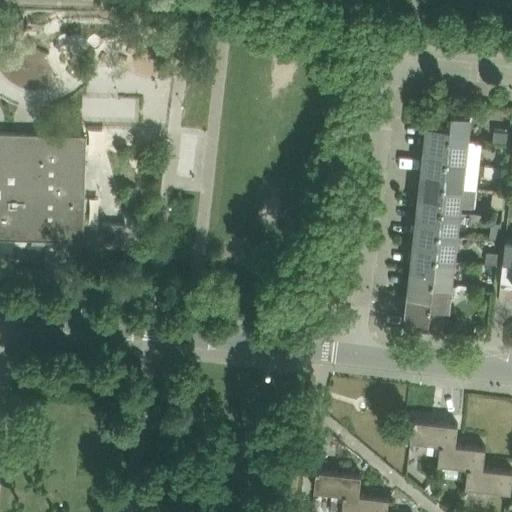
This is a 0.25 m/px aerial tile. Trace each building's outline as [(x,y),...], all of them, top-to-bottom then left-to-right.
[(429,122),(426,146),(448,149),(450,137),(468,139),(471,115),(452,112),(451,124),(429,122)] [(0,237),(33,237),(32,242),(45,242),(45,238),(53,239),(54,240),(75,240),(75,239),(84,239),(85,209),(87,209),(87,197),(85,197),(86,174),(87,174),(87,162),(86,162),(87,134),(82,134),(82,133),(58,133),(51,133),(51,132),(38,132),(38,133),(0,131),(0,237)] [(426,146),(423,170),(445,173),(447,161),(466,163),(468,139),(450,137),(448,149),(426,146)] [(423,170),(420,194),(443,197),(444,185),(463,187),(466,163),(447,161),(445,173),(423,170)] [(420,194),(417,219),(440,221),(441,209),(460,212),(463,187),(444,185),(443,197),(420,194)] [(496,191),(494,206),(503,207),(505,192),(496,191)] [(417,219),(415,243),(437,245),(438,233),(457,236),(460,212),(441,209),(440,221),(417,219)] [(125,241),(125,223),(102,222),(102,240),(125,241)] [(492,222),(490,238),(500,239),(502,223),(492,222)] [(415,243),(412,267),(434,269),(436,257),(455,260),(457,236),(438,233),(437,245),(415,243)] [(511,239),(505,239),(500,287),(511,287),(511,239)] [(486,251),(485,262),(497,264),(498,252),(486,251)] [(412,267),(409,291),(432,293),(433,282),(452,284),(455,260),(436,257),(434,269),(412,267)] [(409,291),(406,315),(410,316),(408,328),(434,331),(443,332),(445,308),(449,308),(450,296),(455,296),(456,284),(452,284),(433,282),(432,293),(409,291)] [(410,439),(441,443),(455,444),(458,424),(413,418),(410,439)] [(438,462),(468,465),(483,467),(485,447),(455,444),(441,443),(438,462)] [(511,470),(483,467),(468,465),(465,485),(511,490),(511,478),(511,470)] [(314,489),(345,492),(361,494),(362,474),(317,468),(314,489)] [(211,491),(223,493),(224,481),(212,480),(211,491)] [(343,511),(386,511),(388,497),(361,494),(345,492),(343,511)]
